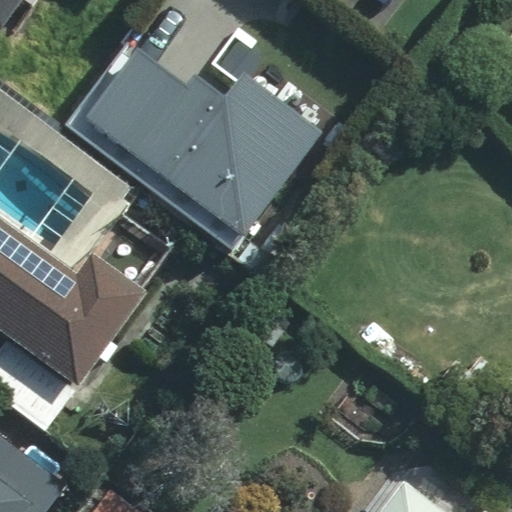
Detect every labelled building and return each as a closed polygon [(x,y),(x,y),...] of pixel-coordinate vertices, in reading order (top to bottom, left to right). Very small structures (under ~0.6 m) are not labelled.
[(0,0),(0,10),(18,23),(34,0),(0,0)] [(244,102),(161,40),(108,110),(266,228),(344,124),(269,68),(244,102)] [(108,246),(93,267),(0,200),(0,305),(97,376),(163,286),(108,246)] [(0,511),(56,511),(79,482),(0,424),(0,511)] [(507,511),(498,506),(493,511),(462,511),(415,478),(390,511),(507,511)] [(156,511),(121,486),(102,511),(156,511)]
